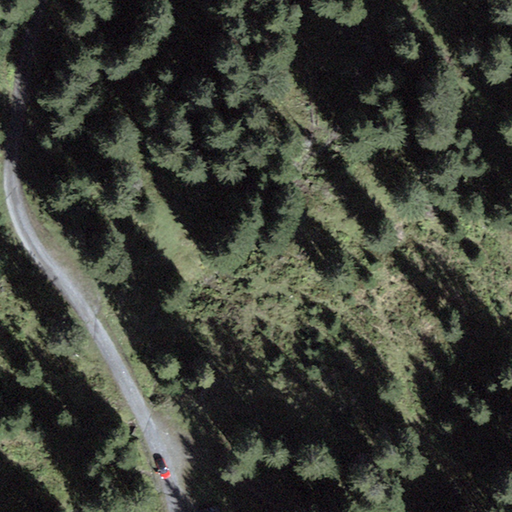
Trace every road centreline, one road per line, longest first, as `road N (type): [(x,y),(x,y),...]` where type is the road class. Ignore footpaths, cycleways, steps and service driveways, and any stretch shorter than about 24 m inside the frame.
road 1 (track): [(42,0),(12,150),(13,191),(161,448)]
road 2 (track): [(286,511),(224,465),(161,448)]
